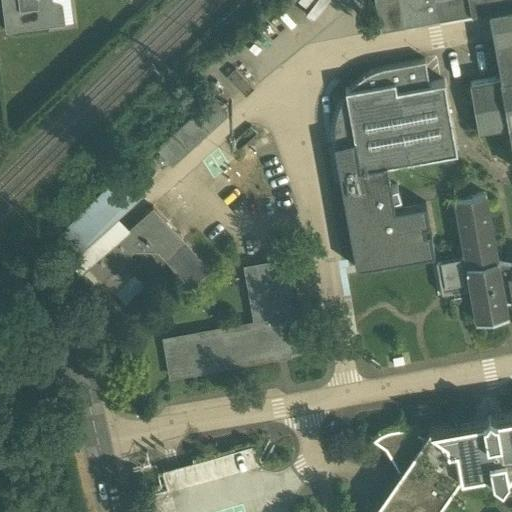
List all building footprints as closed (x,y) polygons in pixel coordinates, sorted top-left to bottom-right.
[(2,0),(7,32),(55,26),(52,0),(2,0)] [(71,0),(52,0),(55,26),(75,23),(71,0)] [(298,29),(322,8),(315,0),(296,0),(283,12),(298,29)] [(397,0),(374,0),(381,32),(403,28),(397,0)] [(511,0),(397,0),(403,28),(489,12),(511,7),(511,0)] [(493,37),(511,33),(511,7),(489,12),(493,37)] [(511,33),(493,37),(501,78),(511,75),(511,33)] [(368,72),(362,76),(357,79),(352,84),(348,88),(345,89),(345,93),(354,139),(359,169),(387,164),(457,152),(444,81),(428,84),(424,60),(382,67),(375,69),(368,72)] [(235,68),(226,76),(245,96),(254,88),(235,68)] [(511,75),(501,78),(469,84),(478,131),(508,126),(511,146),(511,75)] [(213,84),(204,93),(211,101),(212,99),(220,108),(228,101),(213,84)] [(334,131),(335,143),(354,139),(345,93),(339,104),(335,117),(334,131)] [(211,101),(172,135),(187,151),(227,115),(220,108),(212,99),(211,101)] [(172,135),(156,148),(172,165),(187,151),(172,135)] [(387,164),(359,169),(354,139),(335,143),(333,144),(340,180),(345,212),(352,211),(389,201),(393,200),(401,198),(397,186),(391,187),(387,164)] [(340,180),(333,144),(328,145),(334,181),(340,180)] [(128,166),(51,243),(69,261),(119,216),(150,188),(128,166)] [(435,262),(441,294),(470,289),(475,317),(506,311),(505,302),(498,262),(486,194),(454,200),(464,257),(435,262)] [(354,219),(347,221),(355,268),(356,268),(435,255),(431,232),(426,233),(425,226),(430,225),(426,204),(395,209),(392,209),(354,219)] [(130,229),(89,266),(90,267),(101,280),(119,263),(133,250),(159,251),(191,287),(210,270),(153,207),(130,229)] [(352,211),(345,212),(347,221),(354,219),(352,211)] [(119,216),(69,261),(83,274),(90,267),(89,266),(130,229),(119,216)] [(255,323),(165,339),(172,376),(278,357),(278,353),(305,349),(289,260),(245,267),(255,323)] [(511,263),(505,260),(498,262),(505,302),(511,301),(511,263)] [(119,263),(103,278),(106,282),(123,266),(119,263)] [(123,266),(106,282),(115,292),(115,291),(131,276),(123,266)] [(131,276),(115,291),(126,304),(145,287),(133,275),(131,276)] [(399,470),(369,511),(435,511),(461,475),(484,470),(501,482),(511,466),(511,411),(493,415),(488,411),(484,416),(430,426),(423,435),(399,470)] [(384,431),(373,438),(385,447),(399,470),(423,435),(410,429),(397,428),(384,431)] [(176,471),(164,475),(163,476),(167,491),(150,496),(154,511),(291,511),(285,490),(276,459),(256,464),(253,449),(176,471)]
